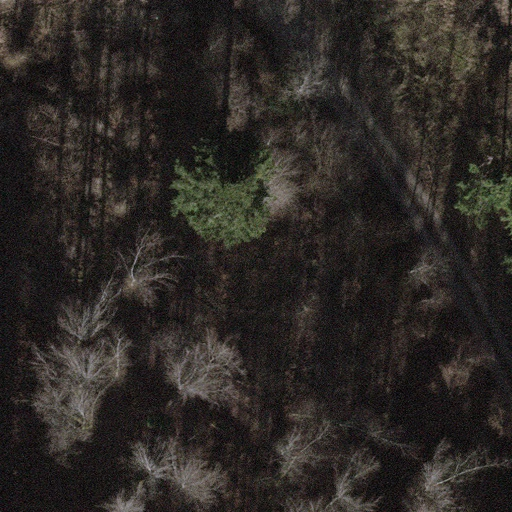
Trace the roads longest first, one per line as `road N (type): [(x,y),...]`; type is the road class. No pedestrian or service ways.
road 1 (track): [(276,0),(438,214),(511,363)]
road 2 (track): [(0,288),(35,294),(251,421)]
